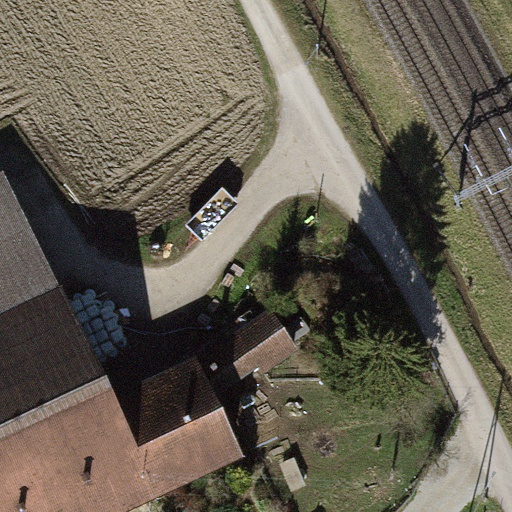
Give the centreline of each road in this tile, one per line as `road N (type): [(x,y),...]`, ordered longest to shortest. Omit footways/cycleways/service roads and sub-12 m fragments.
road 1 (track): [(0,175),(20,179),(110,307),(161,307),(323,133)]
road 2 (track): [(511,483),(323,133)]
road 3 (track): [(323,133),(253,0)]
